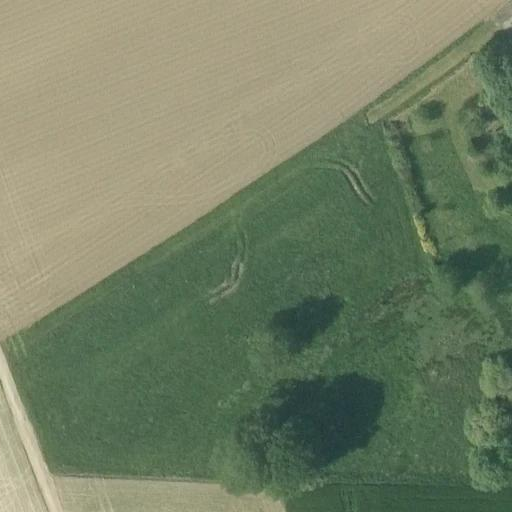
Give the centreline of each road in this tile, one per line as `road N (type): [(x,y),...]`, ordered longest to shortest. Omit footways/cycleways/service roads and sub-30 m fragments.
road 1 (track): [(12,373),(101,306),(416,105),(511,13)]
road 2 (track): [(0,340),(64,511)]
